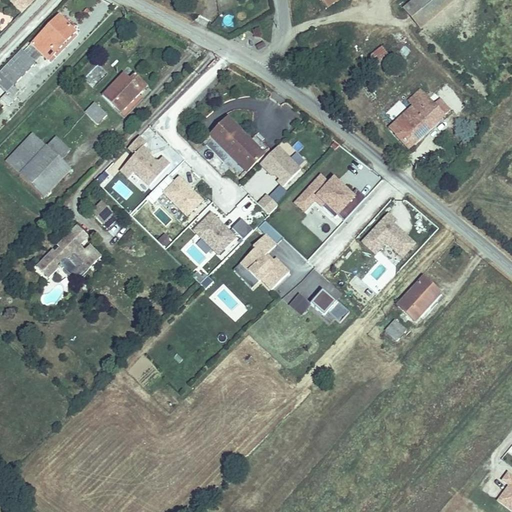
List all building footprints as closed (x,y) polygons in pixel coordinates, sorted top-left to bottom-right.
[(12,0),(10,3),(21,14),(34,0),(12,0)] [(411,0),(403,7),(420,27),(451,0),(411,0)] [(60,16),(32,45),(38,51),(49,61),(77,32),(60,16)] [(320,28),(302,39),(313,57),(331,46),(320,28)] [(32,45),(25,53),(31,58),(38,51),(32,45)] [(364,58),(372,68),(389,55),(381,45),(364,58)] [(31,58),(25,53),(22,50),(0,73),(0,86),(7,94),(1,101),(8,107),(14,100),(11,98),(16,92),(11,87),(35,62),(31,58)] [(126,70),(103,93),(116,106),(120,102),(126,107),(150,83),(138,71),(133,76),(126,70)] [(419,89),(407,101),(413,107),(390,129),(410,150),(446,116),(419,89)] [(96,102),(86,112),(98,125),(108,115),(96,102)] [(227,118),(210,135),(247,171),(264,155),(227,118)] [(33,135),(6,162),(42,198),(70,172),(59,161),(46,148),(33,135)] [(163,157),(158,162),(156,161),(146,152),(147,150),(143,147),(147,143),(140,137),(129,149),(136,155),(121,171),(129,178),(134,173),(150,186),(170,164),(163,157)] [(57,138),(46,148),(59,161),(70,151),(57,138)] [(301,168),(279,146),(261,163),(266,169),(269,167),(274,171),(280,178),(278,180),(283,186),(301,168)] [(291,156),(299,165),(304,161),(296,152),(291,156)] [(95,179),(102,185),(109,179),(102,172),(95,179)] [(134,173),(129,178),(144,192),(150,186),(134,173)] [(345,221),(367,198),(358,189),(353,195),(335,179),(331,184),(322,176),(297,202),(306,211),(317,200),(321,195),(329,202),(325,207),(336,218),(339,215),(345,221)] [(180,177),(164,193),(187,216),(203,200),(180,177)] [(269,195),(278,203),(288,194),(279,185),(269,195)] [(266,194),(258,204),(270,214),(278,204),(266,194)] [(321,195),(317,200),(325,207),(329,202),(321,195)] [(104,202),(93,214),(104,224),(115,213),(104,202)] [(167,225),(173,217),(161,207),(154,215),(167,225)] [(398,220),(390,213),(364,242),(377,254),(388,242),(404,257),(417,243),(395,223),(398,220)] [(222,223),(214,215),(198,232),(221,255),(236,240),(234,238),(238,235),(245,242),(255,231),(245,220),(232,233),(231,234),(221,224),(222,223)] [(232,233),(222,223),(221,224),(231,234),(232,233)] [(79,225),(73,232),(85,243),(91,237),(79,225)] [(85,243),(73,232),(59,246),(62,249),(56,255),(53,252),(36,269),(48,279),(59,268),(70,279),(84,266),(91,272),(102,260),(90,248),(84,254),(79,250),(85,243)] [(274,261),(270,264),(264,258),(267,255),(276,246),(265,236),(253,247),(256,249),(245,260),(253,268),(248,273),(259,283),(262,281),(272,291),(290,273),(276,259),(274,261)] [(211,257),(201,267),(208,274),(221,262),(210,250),(207,253),(211,257)] [(274,261),(267,255),(264,258),(270,264),(274,261)] [(253,268),(245,260),(237,268),(245,276),(248,273),(253,268)] [(198,272),(193,276),(201,284),(209,277),(206,274),(203,277),(198,272)] [(425,276),(397,307),(416,324),(437,300),(427,290),(432,283),(425,276)] [(350,313),(337,301),(336,302),(323,291),(311,305),(325,317),(328,313),(341,323),(350,313)] [(302,316),(311,305),(300,296),(291,306),(302,316)] [(397,323),(387,334),(398,344),(408,333),(397,323)] [(511,475),(509,473),(503,481),(510,486),(499,501),(511,510),(511,475)]
